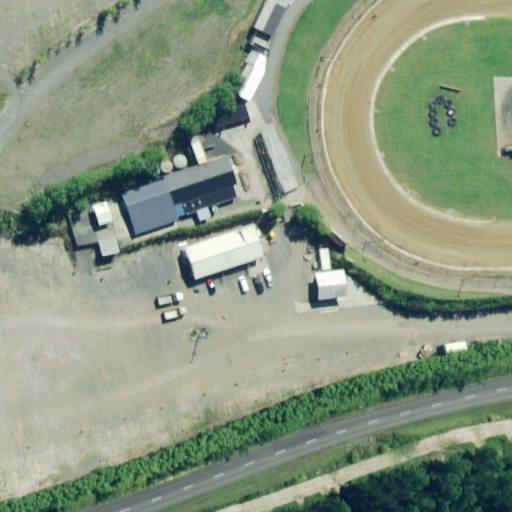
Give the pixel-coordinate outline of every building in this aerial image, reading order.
[(281,7),(268,0),(264,0),(250,28),(266,36),(279,12),(281,7)] [(268,60),(251,51),(229,92),(246,101),(261,72),(268,60)] [(240,103),(211,113),(217,129),(246,119),(240,103)] [(304,184),(281,125),(256,135),(279,194),(304,184)] [(234,164),(166,183),(175,214),(243,195),(234,164)] [(261,232),(191,251),(201,287),(271,268),(261,232)] [(330,271),(303,274),(306,300),(332,297),(330,271)]
